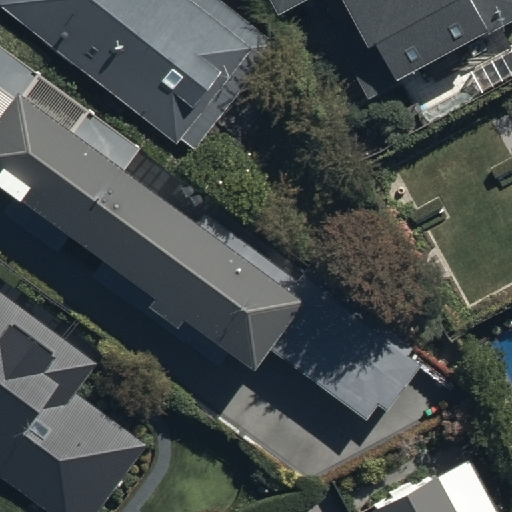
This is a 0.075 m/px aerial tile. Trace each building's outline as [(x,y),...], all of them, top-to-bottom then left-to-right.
[(0,0),(0,2),(190,156),(274,45),(215,0),(187,0),(186,0),(0,0)] [(511,0),(268,0),(277,15),(305,0),(345,0),(392,84),(511,18),(511,0)] [(26,100),(11,89),(0,103),(0,185),(148,291),(141,300),(172,323),(178,315),(246,365),(264,342),(360,418),(372,403),(379,408),(414,363),(402,354),(410,344),(305,260),(292,277),(37,84),(26,100)] [(0,477),(47,511),(89,511),(143,438),(71,386),(93,355),(0,287),(0,477)] [(450,511),(430,472),(367,506),(369,511),(450,511)]
